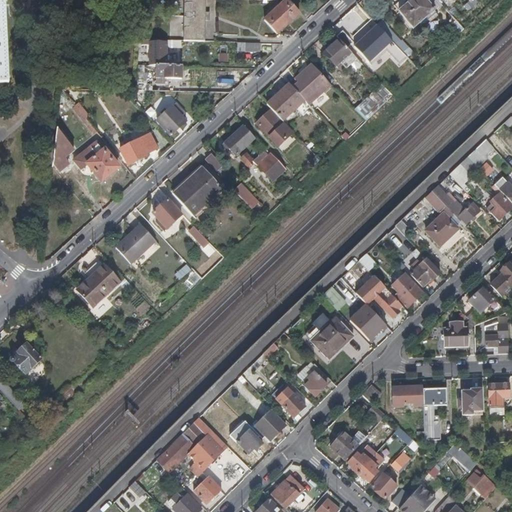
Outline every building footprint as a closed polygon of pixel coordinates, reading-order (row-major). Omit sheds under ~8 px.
[(0,0),(0,84),(10,85),(5,0),(0,0)] [(208,22),(208,12),(205,12),(205,6),(201,6),(201,0),(188,0),(188,42),(200,42),(201,28),(204,29),(204,22),(208,22)] [(278,34),(301,13),(287,0),(286,0),(264,20),(265,21),(277,35),(278,34)] [(399,13),(413,0),(402,0),(395,7),(399,13)] [(415,30),(435,12),(433,10),(439,4),(435,0),(413,0),(399,13),(406,21),(415,30)] [(395,38),(381,22),(376,26),(390,42),(395,38)] [(390,42),(376,26),(353,47),(362,57),(376,43),(374,42),(376,41),(395,60),(402,54),(390,42)] [(353,43),(342,31),(335,36),(339,41),(344,46),(346,49),(353,43)] [(167,64),(167,45),(169,45),(169,47),(177,48),(177,42),(144,41),(144,44),(147,45),(147,51),(150,51),(150,64),(167,64)] [(339,41),(324,55),(335,68),(340,64),(346,70),(357,60),(346,49),(344,46),(339,41)] [(261,53),(261,44),(238,43),(238,52),(261,53)] [(147,84),(147,65),(138,65),(137,71),(137,91),(153,92),(153,86),(151,85),(147,84)] [(298,84),(293,89),(306,103),(308,106),(309,107),(331,87),(312,65),(295,81),(298,84)] [(181,79),(182,67),(157,66),(157,78),(181,79)] [(293,89),(292,88),(289,85),(267,106),(271,110),(283,123),(283,124),(295,113),(297,111),(306,103),(293,89)] [(371,99),(356,112),(366,123),(381,109),(371,99)] [(300,113),(308,106),(306,103),(297,111),(300,113)] [(88,115),(80,106),(77,109),(80,113),(85,118),(88,115)] [(85,118),(80,113),(77,109),(77,108),(74,111),(94,135),(96,132),(85,118)] [(163,117),(158,123),(173,138),(187,123),(183,118),(185,116),(178,110),(177,112),(173,108),(168,113),(166,111),(161,115),(163,117)] [(283,124),(283,123),(271,110),(256,123),(277,146),(291,133),(286,127),(283,124)] [(286,127),(297,115),(295,113),(283,124),(286,127)] [(255,140),(243,126),(221,145),(234,159),(255,140)] [(73,152),(57,132),(54,155),(53,164),(61,173),(69,166),(59,155),(61,153),(66,158),(73,152)] [(154,148),(145,134),(129,144),(127,141),(121,146),(123,149),(117,152),(127,168),(145,156),(144,154),(154,148)] [(486,157),(495,149),(488,141),(480,149),(470,159),(474,163),(479,168),(483,164),(479,159),(483,155),(486,157)] [(102,182),(118,169),(98,143),(74,162),(83,172),(90,167),(102,182)] [(258,143),(253,147),(261,155),(265,151),(258,143)] [(271,153),(257,166),(273,183),(286,170),(271,153)] [(253,161),(246,154),(241,159),(247,166),(253,161)] [(221,167),(211,156),(205,161),(214,172),(215,173),(221,167)] [(466,171),(474,163),(470,159),(461,167),(466,171)] [(485,165),(480,170),(486,177),(492,172),(485,165)] [(227,195),(202,167),(173,194),(173,195),(196,219),(203,213),(205,215),(227,195)] [(511,188),(504,180),(502,181),(501,180),(495,185),(498,189),(511,204),(511,188)] [(242,183),(234,190),(252,209),(259,203),(242,183)] [(467,212),(457,202),(455,204),(439,188),(433,194),(453,214),(456,217),(461,218),(469,227),(482,213),(475,206),(467,212)] [(441,248),(460,231),(452,221),(456,217),(453,214),(433,194),(424,202),(440,220),(427,233),(441,248)] [(511,206),(501,195),(487,207),(501,221),(511,210),(511,206)] [(165,232),(183,216),(183,215),(168,201),(151,217),(165,232)] [(407,239),(413,232),(404,222),(397,229),(407,239)] [(206,241),(194,228),(190,233),(201,245),(206,241)] [(135,268),(160,246),(145,229),(119,251),(120,252),(134,269),(135,268)] [(383,251),(393,241),(389,236),(379,246),(383,251)] [(379,266),(369,256),(361,263),(371,274),(379,266)] [(437,284),(442,278),(428,263),(413,278),(426,291),(431,286),(435,282),(437,284)] [(77,291),(93,309),(121,284),(104,266),(77,291)] [(493,288),(504,299),(511,291),(511,267),(511,266),(508,266),(503,271),(503,274),(505,276),(493,288)] [(410,310),(426,295),(408,275),(395,288),(401,295),(399,298),(410,310)] [(404,308),(376,278),(358,297),(365,304),(370,309),(376,302),(395,322),(403,315),(400,312),(404,308)] [(339,292),(347,285),(343,281),(335,288),(339,292)] [(470,304),(481,316),(496,303),(485,291),(470,304)] [(390,330),(370,309),(365,312),(372,320),(367,324),(364,322),(357,329),(371,344),(382,334),(384,335),(390,330)] [(485,324),(474,314),(468,319),(476,328),(485,324)] [(357,340),(339,321),(313,344),(329,360),(346,345),(349,348),(357,340)] [(445,331),(446,348),(472,347),(471,330),(466,330),(465,323),(454,323),(454,330),(445,331)] [(510,356),(509,325),(498,326),(498,331),(486,333),(487,349),(499,349),(499,356),(503,356),(510,356)] [(26,375),(41,361),(28,346),(27,345),(18,353),(20,356),(14,361),(26,375)] [(331,363),(349,348),(346,345),(329,360),(331,363)] [(269,360),(280,350),(275,346),(265,356),(269,360)] [(259,372),(270,361),(269,360),(265,356),(255,366),(253,367),(259,372)] [(247,382),(256,374),(251,369),(243,378),(247,382)] [(317,400),(333,383),(319,369),(314,374),(316,375),(307,383),(309,385),(309,386),(306,389),(317,400)] [(11,389),(0,377),(0,390),(19,411),(25,406),(11,389)] [(509,385),(489,386),(490,422),(505,421),(504,401),(510,401),(509,385)] [(372,405),(382,395),(371,386),(362,396),(370,403),(372,405)] [(423,391),(423,389),(393,390),(394,410),(403,410),(403,406),(414,406),(414,409),(424,409),(423,391)] [(462,402),(462,395),(471,394),(471,392),(470,390),(463,390),(463,394),(457,394),(457,403),(462,402)] [(448,408),(448,391),(423,391),(424,409),(448,408)] [(483,414),(482,391),(471,392),(471,394),(462,395),(462,402),(457,403),(458,411),(461,411),(462,418),(472,418),(472,414),(483,414)] [(307,410),(294,397),(289,402),(287,400),(282,404),(284,406),(283,407),(296,420),(307,410)] [(204,423),(217,410),(214,406),(201,420),(204,423)] [(272,444),(288,428),(272,412),(253,430),(262,439),(265,436),(272,444)] [(436,443),(435,419),(424,419),(425,440),(425,447),(429,447),(429,443),(436,443)] [(222,451),(196,424),(196,425),(158,462),(171,474),(190,456),(199,465),(195,468),(201,474),(222,451)] [(410,438),(399,429),(394,435),(405,444),(410,438)] [(264,447),(263,446),(266,443),(262,439),(253,430),(238,445),(250,456),(254,452),(257,455),(264,448),(264,447)] [(347,463),(360,449),(361,448),(345,434),(332,449),(347,463)] [(425,447),(425,440),(412,441),(413,441),(419,446),(421,448),(425,452),(425,447)] [(421,448),(419,446),(413,441),(409,445),(417,452),(421,448)] [(454,446),(447,454),(469,473),(476,465),(454,446)] [(376,457),(367,449),(364,453),(363,455),(372,462),(376,457)] [(363,472),(372,462),(363,455),(361,457),(359,455),(358,455),(349,465),(350,465),(354,469),(352,471),(359,477),(363,472)] [(411,462),(403,455),(393,466),(392,466),(400,474),(411,462)] [(371,485),(380,474),(378,472),(380,469),(372,462),(363,472),(359,477),(364,482),(366,480),(370,483),(371,485)] [(500,485),(478,465),(464,480),(487,500),(500,485)] [(208,507),(227,487),(214,474),(209,480),(205,476),(196,484),(200,488),(195,494),(208,507)] [(385,476),(373,489),(388,502),(399,488),(385,476)] [(284,511),(285,511),(305,493),(300,487),(301,485),(292,477),(270,498),(272,500),(284,511)] [(147,493),(137,483),(131,489),(141,500),(147,493)] [(437,500),(422,486),(418,490),(434,505),(437,500)] [(434,505),(418,490),(412,498),(428,511),(434,505)] [(178,507),(174,510),(175,511),(202,511),(188,497),(184,501),(178,495),(172,500),(172,501),(178,507)] [(397,511),(398,511),(408,500),(402,495),(391,506),(397,511)] [(426,511),(428,511),(412,498),(399,511),(426,511)] [(461,511),(447,499),(436,511),(461,511)] [(284,511),(272,500),(260,511),(284,511)] [(341,511),(342,511),(329,500),(318,511),(341,511)] [(174,510),(178,507),(172,501),(168,504),(174,510)]
